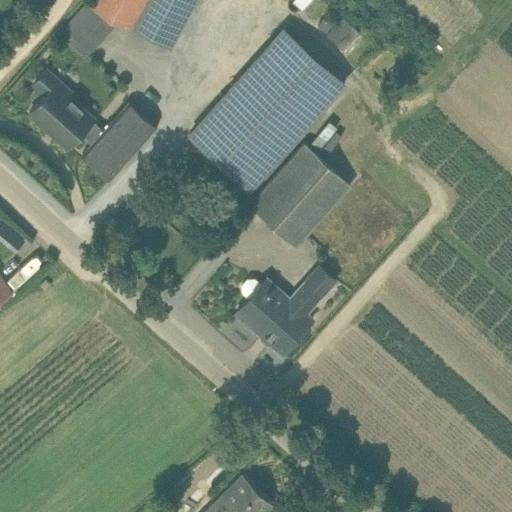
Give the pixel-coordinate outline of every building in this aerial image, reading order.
[(91,2),(119,17),(171,45),(194,0),(91,0),(91,2)] [(93,48),(106,33),(79,10),(66,25),(73,31),(93,48)] [(339,14),(326,35),(347,48),(360,26),(339,14)] [(284,27),(190,132),(251,186),(344,81),(284,27)] [(45,93),(43,96),(30,111),(68,145),(80,132),(91,142),(80,155),(108,180),(156,125),(129,100),(104,129),(92,118),(95,114),(72,93),(75,89),(48,65),(33,82),(45,93)] [(328,151),(340,130),(324,121),(312,142),(328,151)] [(350,182),(305,142),(252,202),(297,242),(350,182)] [(11,219),(3,228),(20,244),(28,235),(11,219)] [(290,297),(266,276),(237,310),(283,351),(313,317),(306,311),(336,278),(319,263),(290,297)] [(0,298),(12,291),(0,271),(0,298)] [(203,511),(265,511),(274,502),(243,472),(203,511)]
